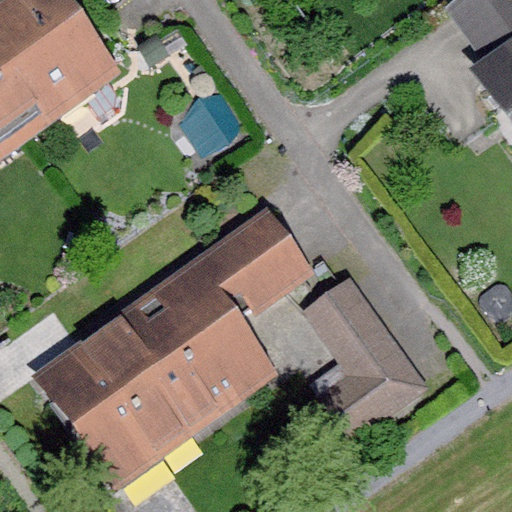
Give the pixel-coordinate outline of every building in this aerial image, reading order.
[(103,67),(54,0),(24,0),(0,17),(0,159),(57,119),(48,106),(74,88),(99,122),(115,109),(116,99),(97,72),(103,67)] [(472,41),(511,12),(511,0),(472,0),(453,14),(472,41)] [(511,12),(472,41),(495,73),(511,61),(511,12)] [(503,111),(511,105),(511,107),(511,61),(495,73),(483,82),(503,111)] [(141,318),(48,385),(106,466),(145,438),(156,455),(264,378),(229,329),(302,277),(268,229),(219,263),(230,279),(153,334),(141,318)] [(344,292),(315,313),(350,361),(313,388),(349,437),(414,390),(344,292)]
